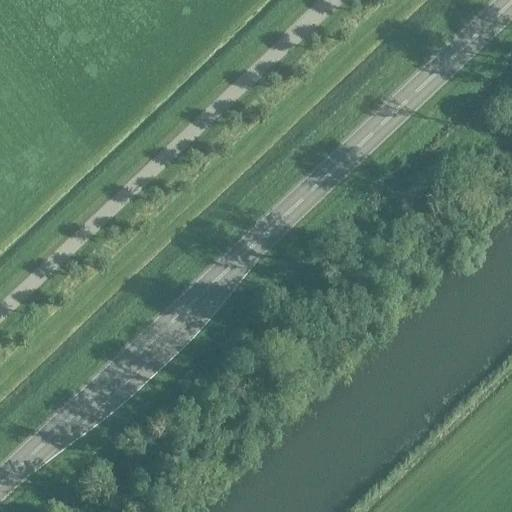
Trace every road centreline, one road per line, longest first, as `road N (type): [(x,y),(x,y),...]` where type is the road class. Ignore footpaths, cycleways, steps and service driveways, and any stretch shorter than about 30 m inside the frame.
road 1 (trunk): [(0,485),(511,1)]
road 2 (unclassified): [(0,315),(333,0)]
